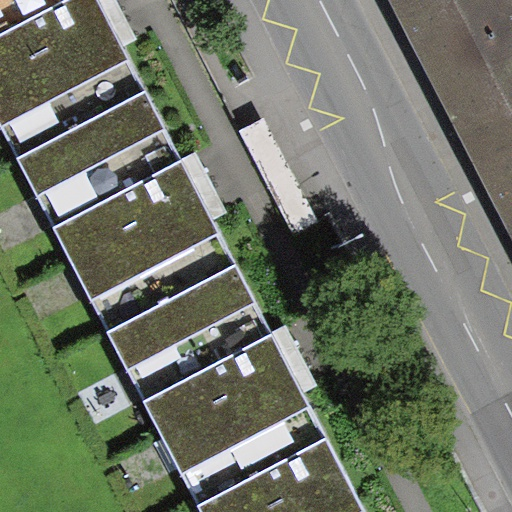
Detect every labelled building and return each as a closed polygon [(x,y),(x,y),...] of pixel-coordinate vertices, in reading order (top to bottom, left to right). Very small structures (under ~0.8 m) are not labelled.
[(0,0),(0,147),(22,188),(149,120),(85,0),(0,0)] [(380,0),(418,70),(509,20),(498,0),(380,0)] [(418,70),(509,236),(511,234),(511,25),(509,20),(418,70)] [(22,188),(132,394),(259,326),(149,120),(22,188)] [(132,394),(194,511),(359,511),(259,326),(132,394)]
